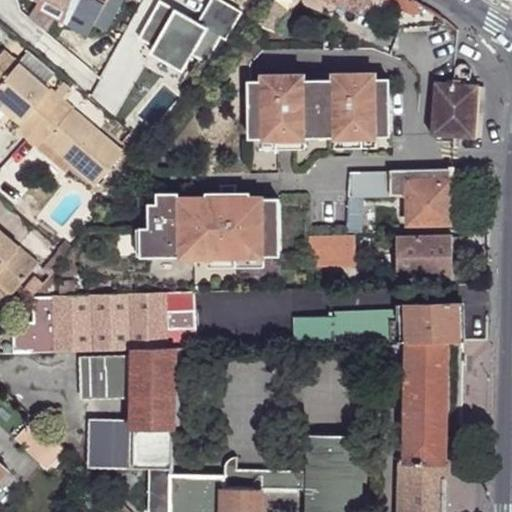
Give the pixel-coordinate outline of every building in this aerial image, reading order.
[(36,0),(33,7),(86,35),(91,25),(104,32),(122,0),(36,0)] [(244,14),(220,0),(211,0),(198,22),(162,1),(139,42),(152,50),(148,57),(183,77),(193,59),(206,67),(224,37),(229,40),(244,14)] [(334,0),(361,11),(365,0),(334,0)] [(421,4),(414,0),(365,0),(361,11),(376,16),(382,0),(394,0),(399,2),(397,6),(416,14),(421,4)] [(272,25),(280,27),(291,13),(275,2),(271,8),(261,21),(272,25)] [(0,91),(22,67),(7,53),(0,60),(0,91)] [(454,82),(435,81),(432,120),(432,134),(475,137),(478,84),(470,83),(471,69),(466,64),(460,63),(455,67),(454,82)] [(33,76),(22,67),(0,91),(0,99),(6,105),(25,122),(18,130),(30,140),(62,102),(33,76)] [(331,136),(375,137),(389,137),(388,78),(374,79),(331,79),(302,79),(259,79),(247,79),(247,138),(259,138),(303,137),(331,136)] [(125,157),(62,102),(30,140),(41,150),(46,145),(96,189),(125,157)] [(154,152),(130,132),(123,142),(146,162),(154,152)] [(376,148),(375,137),(331,136),(332,148),(376,148)] [(303,149),(303,137),(259,138),(259,150),(303,149)] [(451,169),(391,170),(391,186),(390,195),(407,194),(408,223),(452,221),(451,169)] [(347,213),(357,213),(361,186),(391,186),(391,170),(351,172),(349,188),(347,213)] [(209,257),(265,257),(281,257),(280,200),(251,199),(208,200),(179,200),(159,200),(158,206),(149,206),(150,230),(148,230),(150,257),(209,257)] [(347,231),(358,232),(357,213),(347,213),(347,231)] [(0,280),(16,294),(42,263),(0,227),(0,280)] [(138,258),(150,257),(148,230),(137,229),(138,258)] [(407,231),(394,230),(394,237),(397,237),(397,245),(397,277),(453,276),(453,258),(453,238),(453,236),(407,237),(407,231)] [(355,236),(310,238),(311,268),(356,266),(355,236)] [(453,238),(453,258),(462,257),(461,238),(453,238)] [(66,243),(60,251),(69,258),(74,250),(66,243)] [(397,277),(397,245),(377,245),(378,278),(397,277)] [(60,251),(53,260),(61,267),(69,258),(60,251)] [(265,268),(265,257),(209,257),(210,268),(265,268)] [(43,271),(52,278),(61,267),(53,260),(43,271)] [(24,296),(32,303),(37,296),(46,286),(38,279),(24,296)] [(0,296),(9,304),(16,294),(0,280),(0,296)] [(200,315),(201,293),(169,293),(133,294),(137,350),(171,349),(178,349),(199,348),(195,329),(169,330),(168,317),(200,315)] [(88,350),(137,350),(133,294),(58,297),(58,321),(59,331),(60,351),(88,350)] [(58,297),(42,296),(41,321),(58,321),(58,297)] [(399,314),(398,306),(336,309),(337,316),(399,314)] [(449,342),(464,342),(463,306),(398,306),(399,314),(398,343),(408,342),(449,342)] [(338,345),(398,343),(399,314),(337,316),(337,319),(338,345)] [(298,346),(338,345),(337,319),(297,319),(298,346)] [(19,352),(60,351),(59,331),(19,333),(19,352)] [(447,463),(449,342),(408,342),(405,458),(406,462),(447,463)] [(175,475),(178,349),(171,349),(137,350),(136,391),(135,416),(134,466),(151,467),(161,467),(171,468),(171,475),(175,475)] [(136,391),(137,350),(88,350),(90,392),(136,391)] [(89,467),(134,466),(135,416),(90,416),(89,467)] [(32,419),(13,437),(46,471),(65,453),(32,419)] [(304,473),(304,495),(303,511),(359,511),(361,439),(305,438),(304,473)] [(446,511),(447,463),(406,462),(405,458),(403,459),(400,462),(400,493),(399,511),(446,511)] [(224,511),(264,511),(264,497),(304,495),(304,473),(235,472),(235,460),(223,467),(226,477),(227,489),(224,490),(224,511)] [(0,484),(11,472),(0,462),(0,484)] [(150,511),(170,511),(171,484),(161,482),(161,467),(151,467),(150,511)] [(161,482),(171,484),(171,475),(171,468),(161,467),(161,482)] [(226,477),(175,475),(171,475),(171,484),(170,511),(224,511),(224,490),(227,489),(226,477)] [(97,509),(100,511),(110,511),(119,502),(101,485),(89,501),(97,509)]
